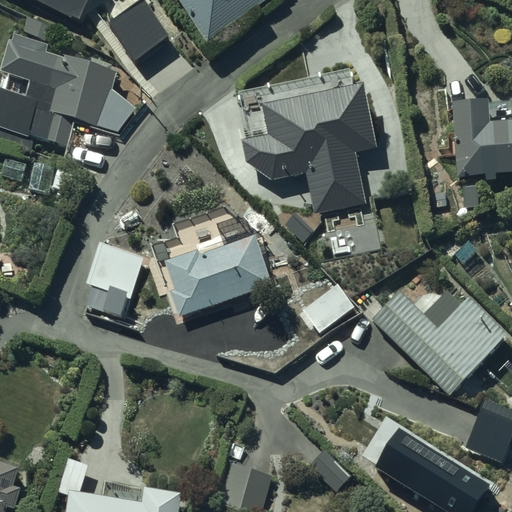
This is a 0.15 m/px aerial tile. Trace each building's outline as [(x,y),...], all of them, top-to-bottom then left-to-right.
[(175,0),(207,47),(276,0),(175,0)] [(19,48),(4,101),(1,100),(0,104),(0,136),(32,143),(33,139),(70,149),(76,128),(103,133),(117,80),(43,65),(46,57),(19,48)] [(361,91),(266,111),(272,138),(243,144),(248,167),(275,182),(308,175),(315,210),(359,200),(349,157),(374,151),(361,91)] [(489,111),(454,113),(457,184),(486,182),(487,189),(498,188),(498,186),(511,185),(511,132),(490,134),(489,111)] [(55,172),(36,167),(30,191),(49,195),(55,172)] [(296,218),(289,228),(304,248),(315,232),(296,218)] [(199,250),(165,262),(175,293),(172,294),(180,318),(272,287),(256,238),(201,256),(199,250)] [(145,263),(101,248),(86,291),(90,292),(85,309),(105,315),(104,319),(122,325),(129,302),(132,303),(145,263)] [(352,310),(338,291),(303,316),(317,335),(352,310)] [(427,321),(401,296),(373,326),(454,401),(508,343),(467,305),(461,311),(448,299),(427,321)] [(89,470),(69,464),(58,497),(71,502),(69,511),(180,511),(181,503),(140,498),(141,487),(106,483),(104,506),(79,504),(89,470)] [(264,511),(274,481),(233,468),(222,507),(237,511),(264,511)] [(0,511),(18,511),(24,494),(16,491),(19,476),(0,470),(0,511)]
